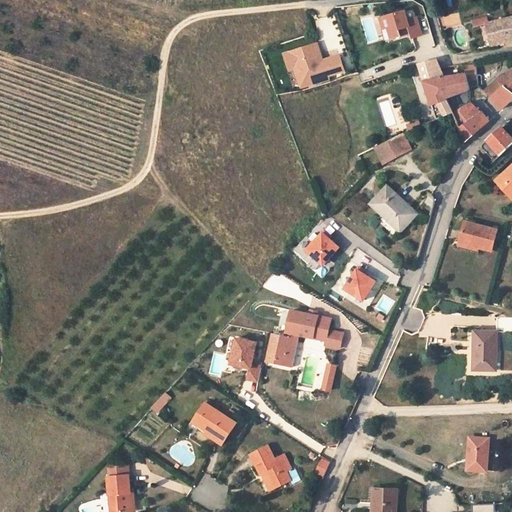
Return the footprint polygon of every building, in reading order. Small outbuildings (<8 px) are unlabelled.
[(413,38),(422,35),(417,17),(408,20),(405,11),(381,18),(384,29),(389,28),(392,38),(402,36),(400,32),(404,31),(405,35),(411,33),(413,38)] [(443,28),(461,25),(459,13),(441,16),(443,28)] [(488,23),(489,23),(488,17),(472,21),(474,27),(488,24),(488,23)] [(511,40),(511,28),(509,18),(489,23),(488,23),(488,24),(493,45),(511,40)] [(320,61),(324,60),(318,43),(314,44),(320,61)] [(314,44),(286,56),(292,69),(299,67),(307,87),(333,77),(332,74),(344,69),(339,54),(324,60),(320,61),(314,44)] [(468,74),(444,76),(438,60),(419,64),(437,120),(453,112),(445,95),(470,90),(468,74)] [(493,98),(505,87),(511,92),(511,71),(505,77),(503,75),(485,92),(493,98)] [(511,92),(505,87),(493,98),(502,109),(507,105),(511,100),(511,92)] [(470,120),(460,126),(467,141),(485,125),(489,120),(482,111),(479,109),(471,102),(461,108),(466,114),(470,120)] [(482,146),(493,159),(499,153),(502,155),(511,145),(511,137),(502,127),(493,136),(482,146)] [(411,150),(412,149),(405,133),(376,147),(384,164),(411,150)] [(511,196),(511,166),(497,181),(511,197),(511,196)] [(388,186),(371,204),(401,231),(416,215),(405,205),(406,203),(388,186)] [(498,230),(466,221),(460,242),(492,251),(498,230)] [(340,247),(330,238),(331,236),(325,231),(308,250),(324,265),(340,247)] [(376,281),(365,274),(366,272),(359,268),(346,289),(364,300),(376,281)] [(376,318),(383,320),(386,311),(378,309),(376,318)] [(287,336),(273,333),(269,354),(268,354),(266,361),(276,363),(293,366),(300,335),(327,340),(326,345),(341,348),(344,333),(329,330),(332,319),(292,310),(287,336)] [(511,316),(498,316),(498,329),(505,329),(505,333),(511,332),(511,316)] [(498,333),(475,332),(474,371),(497,371),(498,333)] [(231,364),(251,368),(248,379),(259,382),(262,366),(252,364),(257,342),(237,338),(231,364)] [(337,366),(330,364),(325,389),(331,390),(337,366)] [(165,390),(150,407),(157,414),(172,397),(165,390)] [(240,423),(208,402),(195,421),(210,430),(212,428),(229,439),(240,423)] [(489,438),(470,437),(468,469),(487,471),(489,438)] [(292,473),(286,456),(276,459),(271,445),(254,451),(262,475),(268,473),(273,488),(291,482),(292,486),(301,483),(297,471),(292,473)] [(326,469),(329,461),(321,458),(318,466),(326,469)] [(130,511),(128,469),(111,470),(111,478),(108,478),(110,511),(130,511)] [(176,485),(174,490),(189,493),(190,487),(176,485)] [(395,511),(396,489),(375,488),(374,511),(395,511)]
